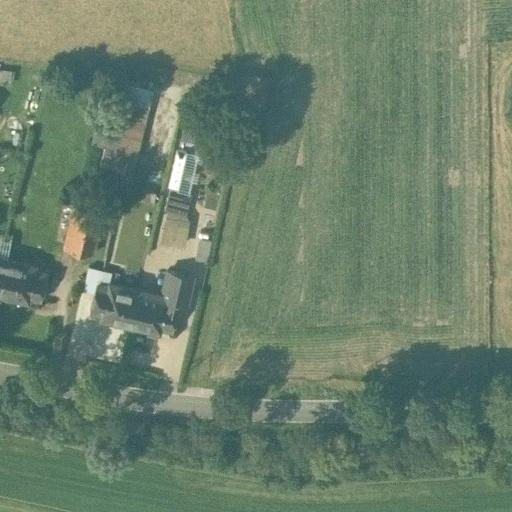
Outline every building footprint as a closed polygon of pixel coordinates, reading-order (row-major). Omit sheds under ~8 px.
[(119,79),(112,112),(110,112),(102,145),(137,154),(154,88),(119,79)] [(110,112),(98,109),(89,142),(102,145),(110,112)] [(191,192),(170,187),(164,209),(186,214),(191,192)] [(102,210),(73,203),(63,246),(93,252),(102,210)] [(211,240),(199,237),(194,257),(206,260),(211,240)] [(37,263),(7,256),(0,287),(0,293),(28,300),(29,295),(41,298),(48,270),(35,268),(37,263)] [(111,271),(88,265),(83,289),(94,291),(96,282),(108,284),(109,280),(111,271)] [(162,292),(138,287),(130,324),(159,330),(160,326),(172,329),(178,302),(185,304),(192,275),(167,269),(162,292)] [(138,287),(109,280),(108,284),(96,282),(94,291),(90,310),(102,312),(101,317),(130,324),(138,287)]
